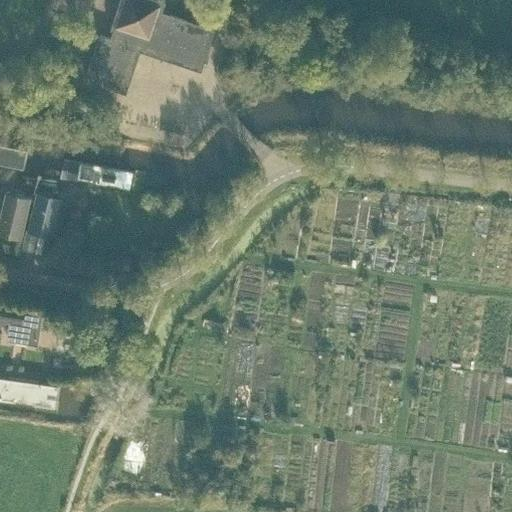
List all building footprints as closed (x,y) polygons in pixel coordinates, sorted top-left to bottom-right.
[(156,55),(200,70),(213,30),(170,15),(168,18),(157,14),(160,5),(146,0),(123,0),(114,27),(160,43),(156,55)] [(99,35),(85,79),(125,92),(139,49),(131,46),(133,41),(112,34),(110,39),(99,35)] [(28,146),(0,140),(0,162),(24,167),(28,146)] [(60,177),(133,191),(137,171),(64,156),(60,177)] [(36,192),(22,247),(45,253),(49,237),(52,238),(61,198),(36,192)] [(5,193),(0,214),(0,234),(20,240),(30,199),(5,193)] [(61,242),(76,245),(79,231),(65,228),(61,242)] [(40,309),(0,302),(0,323),(8,325),(6,340),(36,345),(42,315),(39,315),(40,309)] [(0,375),(0,393),(25,397),(27,379),(0,375)]
